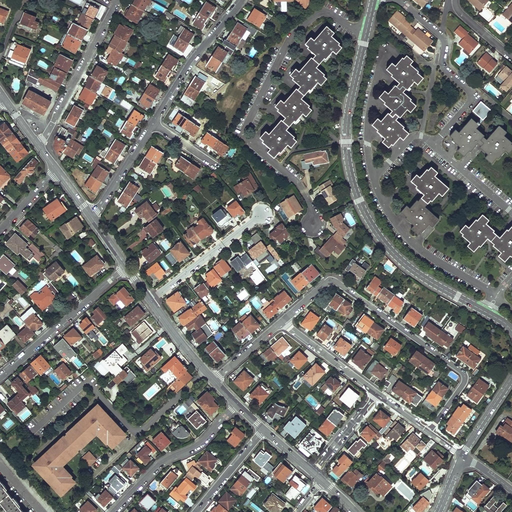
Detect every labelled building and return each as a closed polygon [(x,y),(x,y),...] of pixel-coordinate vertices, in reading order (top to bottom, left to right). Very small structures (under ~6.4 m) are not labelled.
[(135,0),(133,5),(144,10),(147,4),(148,5),(151,0),(135,0)] [(205,2),(199,13),(200,14),(208,19),(211,13),(212,14),(215,9),(205,2)] [(84,8),(81,12),(94,18),(99,8),(90,4),(87,10),(84,8)] [(154,8),(163,13),(165,8),(156,4),(154,8)] [(511,4),(503,15),(511,22),(511,21),(511,4)] [(128,10),(126,14),(128,15),(127,16),(137,21),(141,14),(142,15),(144,11),(144,10),(133,5),(130,10),(128,10)] [(273,15),(264,10),(262,13),(255,9),(248,20),(260,27),(262,23),(266,17),(270,20),(273,15)] [(412,23),(399,11),(390,21),(408,35),(414,29),(410,25),(412,23)] [(21,17),(19,22),(24,24),(23,27),(30,30),(31,28),(35,30),(38,23),(34,20),(35,16),(25,12),(23,18),(21,17)] [(74,21),(73,23),(87,29),(88,29),(94,18),(81,12),(76,22),(74,21)] [(199,13),(192,24),(202,30),(206,25),(205,24),(208,19),(200,14),(199,13)] [(68,28),(66,33),(67,34),(81,40),(87,29),(73,23),(73,22),(70,29),(68,28)] [(257,30),(245,22),(243,26),(237,23),(232,31),(243,38),(246,40),(250,33),(254,35),(257,30)] [(118,31),(116,35),(127,41),(133,30),(124,26),(124,27),(120,24),(116,30),(118,31)] [(466,30),(460,25),(456,30),(461,35),(466,30)] [(180,26),(177,32),(181,34),(179,37),(189,43),(195,35),(180,26)] [(332,35),(334,33),(328,27),(323,34),(321,33),(315,40),(312,37),(306,43),(312,49),(311,50),(316,55),(308,64),(307,63),(301,71),(297,68),(291,74),(297,79),(296,81),(301,86),(293,95),(291,94),(285,102),(282,99),(276,106),(282,111),(280,112),(286,117),(277,128),(276,126),(269,134),(266,131),(260,138),(263,141),(262,142),(271,149),(268,152),(274,157),(277,154),(280,157),(285,151),(284,149),(288,145),(291,147),(297,141),(291,135),(292,134),(287,130),(292,123),(296,125),(301,119),(300,118),(303,113),(306,116),(312,110),(306,104),(307,103),(302,99),(308,92),(311,94),(316,88),(314,87),(318,82),(322,85),(327,78),(321,73),(322,71),(317,67),(322,60),(326,63),(331,57),(329,55),(333,51),(337,53),(342,47),(336,42),(337,40),(332,35)] [(417,31),(414,29),(408,35),(425,50),(433,40),(419,29),(417,31)] [(466,47),(472,51),(479,43),(468,34),(469,32),(466,30),(461,35),(464,37),(460,42),(466,47)] [(243,38),(232,31),(226,40),(228,41),(227,43),(231,45),(232,44),(241,49),(246,40),(243,38)] [(67,34),(62,45),(76,52),(81,40),(67,34)] [(127,41),(116,35),(109,46),(121,52),(127,41)] [(179,37),(173,46),(184,52),(189,43),(179,37)] [(12,42),(6,58),(23,66),(30,50),(19,46),(20,44),(15,42),(14,44),(12,42)] [(109,46),(107,51),(111,53),(107,61),(115,65),(119,58),(121,59),(124,54),(121,52),(109,46)] [(234,51),(227,46),(224,50),(218,46),(212,56),(222,62),(227,54),(231,56),(234,51)] [(485,67),(490,72),(498,64),(492,58),(493,57),(486,52),(479,60),(485,66),(485,67)] [(61,53),(55,66),(66,72),(72,59),(61,53)] [(168,54),(162,64),(171,70),(174,65),(176,66),(179,61),(168,54)] [(231,56),(227,54),(222,62),(226,64),(231,56)] [(383,141),(389,147),(394,141),(395,142),(400,137),(404,139),(409,133),(406,130),(408,127),(402,122),(401,123),(396,119),(401,113),(402,114),(407,109),(411,112),(416,105),(413,102),(415,99),(410,94),(408,96),(403,92),(408,86),(410,87),(414,82),(418,84),(423,78),(420,75),(423,72),(417,67),(415,68),(411,64),(413,61),(407,55),(402,61),(400,60),(396,65),(392,63),(387,69),(393,74),(392,76),(400,83),(395,88),(394,87),(389,93),(385,90),(380,96),(385,102),(385,103),(393,110),(388,116),(386,115),(381,121),(378,118),(373,124),(378,129),(377,130),(385,138),(383,141)] [(222,62),(212,56),(206,65),(216,72),(222,62)] [(54,69),(50,78),(60,83),(66,72),(55,66),(51,64),(50,67),(54,69)] [(162,64),(155,75),(166,82),(169,77),(168,76),(171,70),(162,64)] [(506,66),(504,64),(500,69),(502,70),(501,71),(503,73),(500,76),(505,81),(501,85),(507,90),(511,84),(511,72),(511,71),(511,70),(506,66)] [(97,66),(91,76),(98,80),(101,82),(107,71),(97,66)] [(29,67),(24,83),(29,86),(30,85),(30,86),(32,82),(35,84),(37,80),(57,90),(60,83),(50,78),(29,67)] [(127,67),(123,73),(129,76),(132,70),(127,67)] [(208,77),(200,72),(199,74),(200,75),(198,77),(196,76),(190,85),(200,91),(206,82),(205,81),(208,77)] [(88,83),(86,87),(94,92),(95,92),(101,82),(98,80),(91,76),(90,75),(86,82),(88,83)] [(141,85),(139,89),(155,98),(160,90),(150,83),(145,91),(143,89),(144,87),(141,85)] [(200,91),(190,85),(185,94),(187,95),(195,100),(200,91)] [(86,87),(80,98),(91,104),(97,93),(95,92),(94,92),(86,87)] [(139,89),(137,92),(140,94),(141,92),(143,94),(139,101),(140,102),(139,105),(145,109),(147,106),(149,108),(155,98),(139,89)] [(29,90),(23,103),(26,105),(39,113),(40,112),(43,114),(51,101),(29,90)] [(192,106),(195,100),(187,95),(186,97),(184,96),(181,99),(192,106)] [(473,111),(483,120),(492,111),(481,102),(473,111)] [(75,105),(70,113),(78,118),(84,106),(79,103),(77,106),(75,105)] [(134,110),(127,120),(136,126),(139,121),(141,122),(144,116),(134,110)] [(70,113),(66,121),(68,122),(66,126),(69,127),(72,129),(77,119),(78,118),(70,113)] [(190,120),(180,113),(173,123),(183,130),(190,120)] [(115,124),(120,128),(124,122),(120,118),(115,124)] [(485,158),(492,163),(497,158),(498,159),(506,151),(509,153),(511,149),(511,144),(509,141),(509,140),(504,136),(507,132),(500,127),(494,133),(493,132),(487,139),(481,135),(482,133),(476,128),(480,124),(478,122),(477,123),(473,119),(467,126),(466,125),(459,132),(456,129),(450,136),(456,141),(455,142),(460,147),(457,150),(464,156),(469,150),(471,151),(478,143),(481,146),(484,148),(483,150),(488,154),(485,158)] [(127,120),(121,132),(131,138),(134,132),(133,131),(136,126),(127,120)] [(200,127),(190,120),(183,130),(194,137),(200,127)] [(5,123),(0,126),(0,138),(2,141),(12,133),(5,123)] [(55,140),(55,142),(55,144),(55,146),(55,148),(56,150),(57,151),(59,153),(60,154),(63,151),(75,132),(75,131),(72,129),(69,127),(67,130),(62,127),(56,138),(55,140)] [(75,132),(63,151),(73,157),(77,150),(80,151),(83,146),(73,140),(78,132),(75,131),(75,132)] [(219,139),(208,132),(202,142),(212,149),(219,139)] [(12,133),(2,141),(10,151),(20,143),(12,133)] [(115,139),(110,148),(120,155),(125,146),(115,139)] [(229,146),(219,139),(212,149),(223,156),(229,146)] [(20,143),(10,151),(17,161),(28,152),(20,143)] [(164,153),(152,146),(146,157),(157,164),(164,153)] [(107,152),(104,151),(103,150),(102,150),(101,151),(100,152),(100,153),(100,154),(100,155),(101,156),(114,164),(120,155),(110,148),(107,152)] [(319,162),(328,160),(327,156),(326,156),(325,152),(326,152),(326,150),(304,154),(305,160),(312,159),(313,163),(314,166),(319,164),(319,162)] [(191,162),(182,156),(175,166),(185,172),(191,162)] [(157,164),(146,157),(139,167),(150,174),(157,164)] [(33,158),(14,178),(20,183),(24,179),(24,178),(27,175),(26,174),(28,172),(31,174),(35,170),(33,168),(38,163),(33,158)] [(313,163),(312,159),(305,160),(301,161),(303,170),(310,169),(309,164),(313,163)] [(111,169),(100,161),(91,175),(102,182),(111,169)] [(201,168),(191,162),(185,172),(194,178),(201,168)] [(0,164),(0,185),(10,176),(0,164)] [(412,228),(418,234),(424,228),(425,229),(430,223),(433,226),(439,220),(432,214),(433,213),(426,206),(434,197),(435,198),(440,192),(443,195),(449,189),(442,183),(443,181),(436,175),(438,172),(432,166),(427,172),(425,171),(420,176),(417,173),(411,180),(417,185),(416,187),(425,194),(417,203),(415,202),(410,207),(407,204),(402,211),(407,216),(406,217),(414,225),(412,228)] [(260,187),(251,172),(244,176),(246,180),(240,184),(243,190),(242,191),(245,196),(260,187)] [(91,175),(84,186),(95,193),(102,182),(91,175)] [(321,185),(319,187),(330,203),(338,198),(330,185),(332,184),(329,180),(321,185)] [(140,188),(130,182),(124,191),(134,198),(140,188)] [(197,192),(203,207),(216,201),(209,187),(197,192)] [(134,198),(124,191),(118,200),(128,207),(134,198)] [(190,195),(188,192),(185,195),(183,196),(180,199),(182,201),(190,195)] [(302,209),(294,195),(288,198),(288,197),(285,199),(286,200),(280,203),(289,217),(294,214),(293,212),(296,211),(297,212),(302,209)] [(58,199),(43,209),(51,220),(65,210),(58,199)] [(245,212),(237,201),(228,207),(237,218),(245,212)] [(149,207),(146,202),(136,210),(140,215),(142,213),(143,215),(145,216),(146,216),(150,221),(158,215),(159,214),(158,213),(157,214),(151,206),(149,207)] [(223,211),(221,209),(213,216),(220,225),(222,225),(224,227),(229,223),(228,222),(232,218),(228,213),(225,210),(223,211)] [(341,213),(332,218),(333,222),(334,222),(335,223),(332,227),(335,230),(336,229),(338,230),(327,243),(326,243),(321,249),(318,247),(314,252),(323,260),(326,255),(328,257),(334,250),(339,254),(345,247),(344,245),(346,242),(342,238),(350,230),(342,222),(344,220),(341,213)] [(498,255),(505,260),(509,255),(511,256),(511,255),(511,224),(508,229),(507,228),(500,236),(491,228),(492,227),(486,223),(489,219),(482,213),(477,219),(476,218),(469,226),(466,223),(460,230),(466,235),(465,236),(470,241),(467,245),(474,250),(479,244),(480,245),(488,237),(497,245),(495,246),(501,251),(498,255)] [(76,216),(61,227),(68,237),(83,226),(76,216)] [(214,232),(204,218),(199,222),(201,225),(196,228),(195,227),(193,228),(201,239),(209,233),(210,234),(214,232)] [(28,219),(21,228),(29,235),(31,232),(35,235),(40,230),(28,219)] [(164,229),(156,219),(144,228),(148,233),(148,232),(151,236),(152,235),(154,237),(164,229)] [(291,234),(282,223),(274,229),(275,230),(270,234),(269,237),(271,239),(274,239),(275,239),(277,241),(279,243),(282,241),(283,243),(286,241),(285,240),(289,238),(288,237),(291,234)] [(193,228),(190,224),(188,226),(190,229),(187,231),(189,232),(184,236),(192,246),(193,245),(194,247),(199,243),(197,242),(201,239),(193,228)] [(45,254),(32,242),(30,245),(16,234),(14,237),(13,236),(7,244),(11,248),(12,247),(14,249),(13,250),(18,254),(20,251),(27,258),(32,253),(35,255),(34,256),(39,261),(45,254)] [(91,248),(96,243),(90,239),(86,244),(91,248)] [(182,243),(181,241),(175,246),(171,249),(180,261),(190,253),(186,248),(188,247),(184,242),(182,243)] [(257,265),(270,256),(261,242),(247,251),(257,265)] [(161,253),(153,243),(142,252),(150,261),(161,253)] [(60,247),(57,244),(54,247),(57,250),(54,254),(55,257),(64,251),(64,250),(60,247)] [(281,258),(270,244),(266,248),(273,255),(274,256),(276,255),(276,256),(275,256),(278,260),(281,258)] [(5,267),(10,271),(14,267),(19,260),(7,250),(4,253),(2,255),(4,258),(3,260),(1,258),(0,259),(0,267),(3,270),(5,267)] [(252,261),(246,253),(240,259),(238,257),(231,263),(238,272),(252,261)] [(97,255),(83,266),(90,275),(104,264),(97,255)] [(231,269),(223,260),(214,267),(222,277),(231,269)] [(366,271),(351,260),(345,269),(348,272),(349,270),(356,275),(354,278),(359,281),(366,271)] [(46,271),(44,273),(46,276),(50,280),(51,281),(54,279),(54,280),(65,270),(57,261),(46,270),(46,271)] [(165,272),(158,262),(148,270),(154,278),(155,279),(157,279),(158,278),(165,272)] [(319,273),(311,264),(301,273),(308,281),(310,283),(314,279),(313,278),(319,273)] [(264,275),(259,268),(253,273),(254,274),(251,277),(257,285),(264,280),(261,277),(264,275)] [(222,280),(214,269),(206,275),(208,277),(206,278),(213,287),(222,280)] [(41,281),(46,276),(44,273),(42,271),(38,274),(41,277),(39,278),(41,281)] [(301,273),(301,272),(292,281),(299,290),(308,281),(301,273)] [(382,281),(375,276),(371,281),(382,289),(383,287),(380,284),(382,281)] [(18,280),(13,284),(22,293),(27,289),(18,280)] [(382,289),(371,281),(366,289),(377,296),(382,289)] [(210,291),(204,283),(201,285),(200,284),(195,288),(201,297),(205,294),(206,295),(208,294),(207,293),(210,291)] [(36,292),(31,295),(42,307),(50,299),(53,302),(57,298),(46,286),(42,289),(44,291),(40,295),(38,293),(37,293),(36,292)] [(123,286),(109,298),(114,304),(116,302),(120,298),(125,305),(133,298),(123,286)] [(394,295),(383,287),(382,289),(377,296),(388,304),(394,295)] [(237,295),(241,301),(249,295),(245,290),(237,295)] [(291,298),(284,290),(278,295),(277,294),(272,299),(280,308),(291,298)] [(186,302),(178,292),(167,299),(167,302),(174,311),(186,302)] [(71,293),(66,298),(71,304),(76,299),(71,293)] [(344,299),(336,293),(325,308),(333,314),(338,308),(344,299)] [(400,295),(396,293),(394,295),(388,304),(394,309),(392,311),(397,314),(401,308),(400,308),(404,302),(398,299),(400,295)] [(4,297),(0,301),(0,302),(4,306),(8,301),(10,299),(8,297),(4,297)] [(101,297),(96,302),(100,307),(105,302),(101,297)] [(125,305),(120,298),(116,302),(122,308),(125,305)] [(208,308),(199,298),(198,299),(200,302),(179,317),(184,325),(208,308)] [(50,299),(42,307),(44,309),(53,302),(50,299)] [(280,308),(272,299),(269,302),(267,300),(262,304),(264,307),(261,310),(269,318),(280,308)] [(351,305),(344,299),(338,308),(348,315),(352,309),(349,308),(351,305)] [(0,314),(11,304),(8,301),(4,306),(0,309),(0,314)] [(94,314),(89,318),(95,325),(105,316),(98,306),(94,311),(95,312),(94,314)] [(138,306),(124,317),(131,325),(144,313),(138,306)] [(422,315),(411,308),(403,319),(414,326),(422,315)] [(319,318),(311,311),(310,313),(309,312),(304,318),(305,319),(302,323),(311,329),(319,318)] [(34,313),(25,321),(27,324),(34,332),(43,323),(34,313)] [(206,322),(200,315),(186,325),(189,330),(194,326),(197,329),(206,322)] [(259,325),(250,315),(242,323),(251,332),(259,325)] [(368,318),(364,316),(358,325),(367,332),(367,331),(373,323),(368,320),(368,318)] [(83,321),(80,325),(87,333),(95,326),(86,317),(82,320),(83,321)] [(143,321),(134,329),(141,337),(137,340),(136,340),(139,344),(153,331),(143,321)] [(242,323),(241,321),(232,329),(241,339),(246,335),(247,335),(251,332),(242,323)] [(384,329),(374,322),(373,323),(367,331),(377,339),(384,329)] [(439,329),(429,322),(423,330),(431,336),(430,338),(434,340),(441,330),(442,328),(441,327),(439,329)] [(333,329),(325,323),(317,334),(325,340),(326,338),(329,340),(333,335),(330,333),(333,329)] [(466,328),(458,323),(455,329),(462,334),(466,328)] [(8,324),(0,331),(0,337),(6,344),(17,334),(8,324)] [(21,330),(17,334),(24,343),(35,333),(34,332),(27,324),(26,325),(27,327),(22,332),(21,330)] [(213,334),(205,324),(192,334),(199,343),(213,334)] [(73,328),(64,335),(71,344),(80,336),(73,328)] [(134,329),(131,332),(137,340),(141,337),(134,329)] [(454,339),(441,330),(434,340),(438,343),(439,342),(448,347),(454,339)] [(355,342),(353,345),(356,347),(361,340),(347,332),(344,335),(355,342)] [(291,347),(282,337),(270,347),(276,354),(277,356),(286,349),(287,351),(291,347)] [(352,345),(341,337),(334,347),(344,355),(352,345)] [(53,345),(66,361),(76,353),(62,338),(53,345)] [(162,338),(155,343),(159,348),(166,343),(162,338)] [(401,346),(391,338),(385,348),(395,355),(396,355),(398,353),(397,352),(401,346)] [(226,354),(214,341),(210,345),(213,350),(209,353),(217,362),(226,354)] [(380,345),(375,341),(371,347),(376,350),(380,345)] [(127,349),(122,343),(109,355),(112,358),(106,363),(116,374),(122,369),(119,366),(126,359),(123,356),(121,358),(119,356),(127,349)] [(213,350),(210,345),(205,349),(209,353),(213,350)] [(472,352),(463,346),(456,356),(465,362),(472,352)] [(276,354),(270,347),(263,353),(260,355),(265,362),(268,359),(269,360),(276,354)] [(97,360),(104,354),(100,348),(92,355),(97,360)] [(374,353),(368,348),(365,352),(361,348),(352,360),(362,368),(374,353)] [(151,349),(140,358),(149,368),(161,357),(155,351),(154,353),(151,349)] [(307,358),(299,351),(291,361),(299,368),(307,358)] [(425,357),(416,351),(409,361),(418,367),(425,357)] [(481,359),(472,352),(465,362),(474,369),(481,359)] [(40,354),(31,362),(39,373),(49,364),(40,354)] [(109,355),(103,360),(106,363),(112,358),(109,355)] [(165,370),(160,375),(169,385),(170,384),(183,372),(185,370),(187,368),(183,363),(182,365),(174,356),(162,367),(165,370)] [(435,364),(425,357),(418,367),(428,374),(432,367),(435,364)] [(63,362),(54,370),(63,380),(64,378),(63,377),(71,371),(63,362)] [(324,371),(316,363),(309,370),(308,369),(305,373),(305,374),(304,376),(312,384),(324,371)] [(383,368),(377,363),(371,371),(372,372),(371,374),(378,379),(379,378),(381,379),(387,371),(383,368)] [(36,372),(30,365),(26,368),(21,373),(27,380),(28,380),(33,375),(36,372)] [(127,366),(108,382),(112,386),(117,382),(117,383),(127,374),(127,373),(131,370),(127,366)] [(442,370),(439,367),(433,374),(437,377),(442,370)] [(192,377),(185,370),(183,372),(190,379),(192,377)] [(253,380),(244,371),(234,381),(238,385),(239,384),(244,389),(253,380)] [(456,381),(459,376),(450,371),(447,375),(456,381)] [(183,372),(170,384),(177,391),(190,379),(183,372)] [(53,373),(49,376),(57,385),(60,383),(53,373)] [(397,378),(392,375),(388,381),(390,383),(393,384),(397,378)] [(17,376),(8,385),(16,395),(20,400),(28,393),(22,386),(21,384),(23,382),(17,376)] [(340,383),(334,378),(333,379),(330,377),(320,388),(324,391),(328,387),(332,391),(340,383)] [(489,385),(479,378),(472,387),(482,394),(489,385)] [(33,387),(28,380),(27,380),(25,382),(29,385),(31,388),(33,387)] [(408,386),(399,380),(391,390),(400,397),(408,386)] [(448,388),(438,381),(432,390),(442,397),(448,388)] [(168,386),(174,394),(177,391),(170,384),(169,385),(168,386)] [(261,387),(260,386),(250,395),(256,401),(258,399),(261,402),(269,394),(266,392),(269,388),(264,384),(261,387)] [(360,395),(350,386),(348,387),(356,393),(347,405),(350,407),(360,395)] [(416,392),(408,386),(400,397),(409,403),(416,392)] [(356,393),(348,387),(339,398),(338,400),(341,402),(342,401),(347,405),(356,393)] [(482,394),(472,387),(466,395),(476,402),(482,394)] [(442,397),(432,390),(425,399),(435,406),(442,397)] [(207,391),(197,400),(210,413),(218,406),(212,400),(208,396),(210,394),(207,391)] [(299,403),(302,400),(295,393),(292,397),(299,403)] [(16,395),(7,403),(17,413),(25,405),(20,400),(16,395)] [(187,396),(184,399),(190,405),(193,402),(189,398),(187,396)] [(279,405),(276,402),(267,412),(273,418),(275,411),(284,416),(287,411),(283,408),(284,406),(281,406),(279,405)] [(471,410),(463,403),(460,407),(457,412),(455,410),(452,415),(462,422),(471,410)] [(34,464),(41,472),(56,488),(61,493),(73,482),(68,477),(69,476),(64,470),(59,466),(63,462),(77,450),(76,449),(79,447),(93,434),(97,431),(101,436),(106,442),(107,441),(112,446),(124,435),(119,430),(105,413),(98,406),(92,411),(94,413),(90,417),(88,415),(77,425),(73,428),(67,434),(68,435),(65,437),(64,436),(59,441),(55,445),(44,455),(45,457),(42,461),(40,459),(34,464)] [(324,409),(321,406),(316,412),(319,416),(321,414),(324,409)] [(173,410),(170,413),(176,419),(178,416),(173,410)] [(337,412),(334,410),(327,419),(335,425),(344,415),(338,411),(337,412)] [(196,411),(188,418),(197,427),(201,423),(202,423),(205,420),(196,411)] [(390,418),(380,411),(373,419),(383,427),(390,418)] [(107,412),(105,413),(119,430),(122,428),(107,412)] [(87,413),(76,423),(77,425),(88,415),(87,413)] [(462,422),(452,415),(449,419),(451,420),(448,424),(445,428),(453,434),(462,422)] [(305,422),(297,416),(291,422),(290,421),(285,428),(293,436),(297,431),(299,433),(304,427),(302,426),(305,422)] [(500,425),(495,431),(501,435),(501,434),(510,441),(511,438),(511,422),(507,418),(503,423),(504,424),(502,427),(500,425)] [(335,425),(327,419),(319,429),(327,436),(332,429),(335,425)] [(406,429),(398,422),(398,423),(393,428),(391,429),(386,435),(385,436),(390,440),(393,437),(396,440),(406,429)] [(381,435),(370,424),(368,427),(367,426),(360,433),(369,441),(373,437),(376,440),(381,435)] [(181,425),(172,433),(175,435),(177,436),(179,437),(181,437),(184,437),(186,436),(188,436),(189,435),(190,434),(182,426),(182,425),(181,425)] [(233,433),(228,439),(235,445),(244,434),(235,426),(231,431),(233,433)] [(161,432),(152,440),(161,450),(170,441),(161,432)] [(421,440),(413,432),(400,446),(407,452),(410,449),(417,455),(421,451),(424,454),(429,448),(426,445),(427,445),(426,444),(421,440)] [(313,435),(309,433),(300,443),(306,448),(307,448),(309,447),(312,446),(315,445),(317,446),(320,447),(321,441),(318,440),(315,437),(315,435),(314,434),(313,435)] [(95,436),(93,434),(79,447),(81,449),(95,436)] [(367,444),(360,438),(357,441),(356,440),(347,450),(354,456),(362,447),(364,448),(367,444)] [(435,442),(431,439),(426,444),(427,445),(426,445),(429,448),(435,442)] [(376,441),(370,447),(373,450),(379,445),(376,441)] [(42,454),(44,455),(55,445),(53,443),(42,454)] [(145,445),(136,455),(145,462),(149,458),(147,456),(152,451),(145,445)] [(488,453),(491,448),(485,445),(482,450),(488,453)] [(0,458),(47,511),(57,511),(0,446),(0,458)] [(432,449),(431,450),(423,459),(435,470),(446,458),(440,453),(438,455),(436,453),(433,450),(432,449)] [(78,451),(77,450),(63,462),(64,464),(78,451)] [(207,451),(199,461),(210,470),(214,466),(212,464),(216,459),(213,456),(215,454),(216,453),(216,452),(215,451),(214,450),(212,450),(211,451),(210,453),(207,451)] [(260,450),(254,458),(262,465),(271,455),(265,450),(264,453),(260,450)] [(83,459),(89,465),(95,459),(89,453),(83,459)] [(352,462),(344,454),(338,461),(339,462),(332,470),(339,476),(352,462)] [(384,460),(382,459),(381,458),(375,465),(377,467),(384,460)] [(194,459),(186,463),(189,469),(194,462),(195,461),(194,459)] [(130,460),(123,467),(131,475),(135,471),(135,472),(139,468),(130,460)] [(385,461),(384,460),(377,467),(375,469),(377,471),(380,468),(382,470),(388,464),(385,461)] [(202,468),(194,462),(189,469),(187,472),(193,477),(194,478),(196,475),(206,483),(210,479),(208,477),(209,476),(202,471),(201,473),(199,472),(202,468)] [(281,462),(273,472),(281,479),(289,469),(281,462)] [(170,470),(159,482),(166,489),(178,475),(178,476),(182,471),(177,466),(175,469),(173,468),(170,470)] [(356,475),(351,470),(342,480),(346,483),(347,482),(352,486),(361,476),(358,473),(356,475)] [(54,489),(56,488),(41,472),(39,473),(54,489)] [(176,485),(170,492),(173,494),(174,492),(183,500),(187,496),(184,493),(189,487),(192,489),(196,485),(191,480),(193,477),(187,472),(184,475),(186,476),(178,487),(176,485)] [(242,473),(234,483),(243,490),(247,485),(248,486),(249,485),(251,483),(251,481),(242,473)] [(387,480),(378,473),(368,484),(380,495),(382,493),(384,495),(392,486),(386,481),(387,480)] [(420,490),(423,486),(429,480),(421,473),(415,479),(415,478),(411,482),(420,490)] [(295,474),(288,482),(292,485),(299,491),(305,484),(299,479),(300,477),(295,474)] [(116,478),(110,485),(116,491),(123,484),(124,485),(126,483),(120,477),(118,480),(116,478)] [(399,479),(393,486),(396,488),(402,481),(399,479)] [(489,490),(483,485),(482,486),(476,481),(467,491),(468,492),(465,496),(469,500),(471,498),(477,503),(489,490)] [(0,482),(0,501),(8,511),(23,511),(17,503),(18,503),(15,498),(14,499),(4,487),(5,486),(1,482),(0,483),(0,482)] [(292,485),(285,494),(289,497),(290,495),(294,498),(300,491),(299,491),(292,485)] [(273,494),(265,504),(275,511),(276,511),(279,509),(280,510),(285,503),(276,496),(278,493),(276,491),(273,489),(270,492),(273,494)] [(89,490),(85,493),(90,498),(94,495),(89,490)] [(99,493),(94,497),(104,506),(112,497),(105,490),(101,495),(99,493)] [(226,490),(218,499),(228,508),(236,498),(226,490)] [(147,493),(139,502),(147,509),(155,500),(147,493)] [(498,498),(495,495),(483,508),(488,511),(499,511),(506,505),(503,502),(497,508),(493,504),(498,498)] [(325,511),(331,505),(321,497),(313,506),(319,511),(325,511)] [(88,501),(79,510),(79,511),(80,511),(94,511),(96,510),(88,501)] [(214,507),(210,511),(211,511),(225,511),(227,510),(219,503),(215,508),(214,507)]
